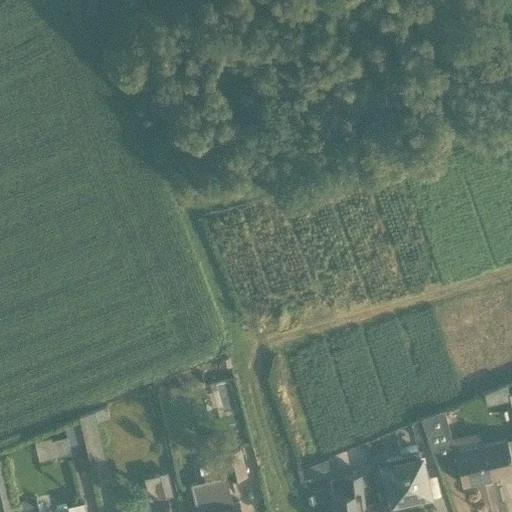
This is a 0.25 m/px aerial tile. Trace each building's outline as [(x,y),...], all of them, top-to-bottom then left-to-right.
[(209,378),(212,411),(237,408),(233,375),(209,378)] [(484,403),(507,398),(503,383),(483,392),(484,403)] [(499,480),(511,476),(511,464),(510,457),(511,456),(511,436),(481,443),(477,430),(450,438),(442,409),(419,418),(425,437),(433,457),(453,452),(461,485),(499,476),(499,480)] [(106,464),(91,410),(80,414),(94,467),(106,464)] [(425,437),(419,418),(411,421),(415,440),(425,437)] [(33,441),(38,460),(69,453),(67,445),(81,442),(76,420),(70,422),(71,430),(64,432),(65,436),(50,440),(49,437),(33,441)] [(400,458),(382,462),(392,505),(407,502),(405,494),(417,491),(418,496),(428,493),(419,453),(417,454),(414,443),(398,446),(400,458)] [(225,474),(189,483),(196,511),(241,511),(238,500),(233,502),(227,479),(246,474),(239,447),(219,451),(225,474)] [(0,511),(13,509),(1,457),(0,457),(0,511)] [(328,475),(322,458),(310,463),(316,479),(328,475)] [(360,475),(330,478),(333,511),(359,511),(359,508),(363,507),(360,475)] [(170,511),(166,496),(119,508),(119,511),(170,511)] [(20,511),(27,511),(33,504),(23,498),(16,509),(20,511)] [(84,511),(81,501),(65,505),(66,511),(84,511)]
